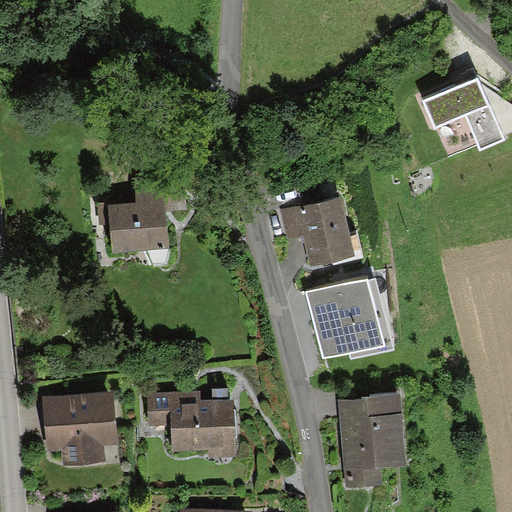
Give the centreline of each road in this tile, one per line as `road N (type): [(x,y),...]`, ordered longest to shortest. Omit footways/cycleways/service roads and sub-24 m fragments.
road 1 (residential): [(318,511),(305,421),(235,136),(233,0)]
road 2 (residential): [(15,511),(0,353)]
